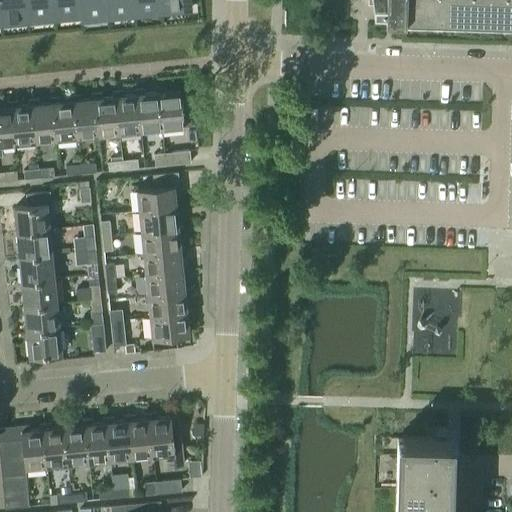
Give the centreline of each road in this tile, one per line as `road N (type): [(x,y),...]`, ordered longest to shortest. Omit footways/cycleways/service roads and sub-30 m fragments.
road 1 (residential): [(224,371),(233,61)]
road 2 (residential): [(233,61),(501,71)]
road 3 (residential): [(0,394),(224,371)]
road 4 (residential): [(497,216),(501,71)]
road 5 (residential): [(220,511),(224,371)]
